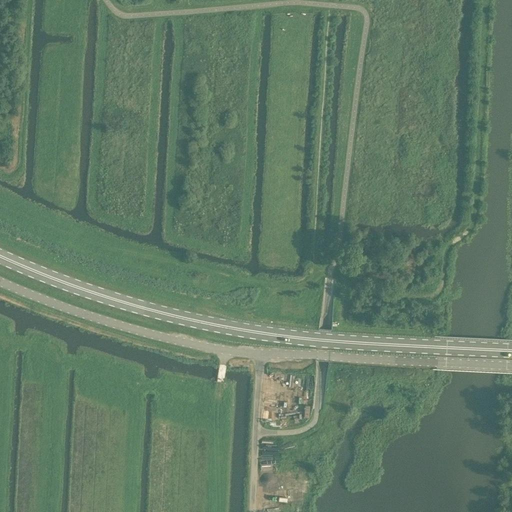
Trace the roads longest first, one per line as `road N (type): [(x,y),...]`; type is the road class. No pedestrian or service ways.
road 1 (primary): [(0,257),(119,303),(257,332),(511,351)]
road 2 (unclassified): [(511,365),(219,351),(0,283)]
